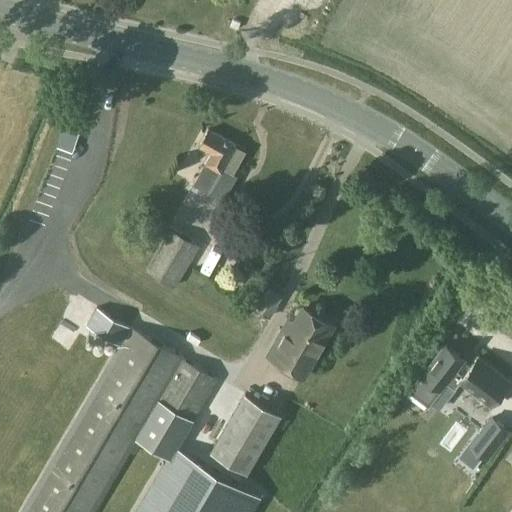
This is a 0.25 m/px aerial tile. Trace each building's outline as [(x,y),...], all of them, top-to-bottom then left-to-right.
[(233,20),(230,27),(238,30),(240,23),(233,20)] [(70,117),(64,132),(76,136),(81,121),(70,117)] [(223,200),(237,175),(233,172),(245,152),(235,146),(236,145),(209,129),(199,146),(210,153),(204,163),(193,183),(223,200)] [(175,287),(199,245),(170,228),(145,270),(175,287)] [(468,346),(488,317),(457,297),(438,326),(468,346)] [(267,352),(265,355),(305,378),(311,368),(337,323),(337,322),(327,317),(302,302),(294,316),(292,319),(287,316),(267,352)] [(120,347),(21,511),(92,511),(159,400),(191,420),(215,380),(94,309),(91,314),(88,320),(85,326),(120,347)] [(464,359),(445,344),(410,389),(428,404),(446,382),(455,388),(461,381),(491,405),(510,381),(478,356),(464,374),(456,368),(464,359)] [(266,377),(264,387),(283,389),(284,379),(266,377)] [(249,472),(282,416),(244,393),(211,450),(249,472)] [(494,420),(482,436),(496,447),(508,431),(494,420)] [(175,456),(143,511),(231,511),(241,495),(175,456)]
